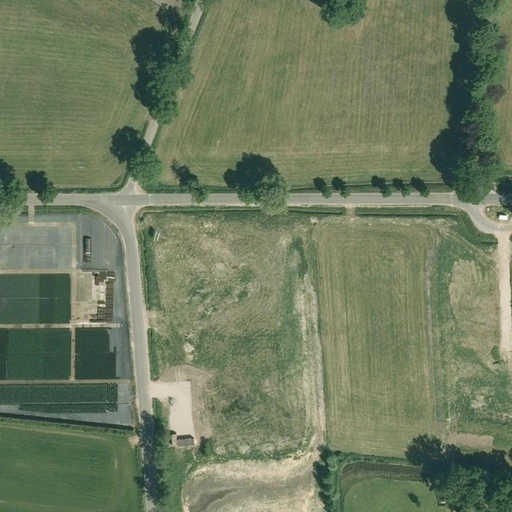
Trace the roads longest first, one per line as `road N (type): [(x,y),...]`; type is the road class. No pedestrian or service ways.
road 1 (unclassified): [(470,199),(131,199)]
road 2 (residential): [(155,511),(131,199)]
road 3 (unclassified): [(131,199),(201,0)]
road 4 (unknown): [(470,199),(492,0)]
road 5 (unclassified): [(131,199),(0,201)]
